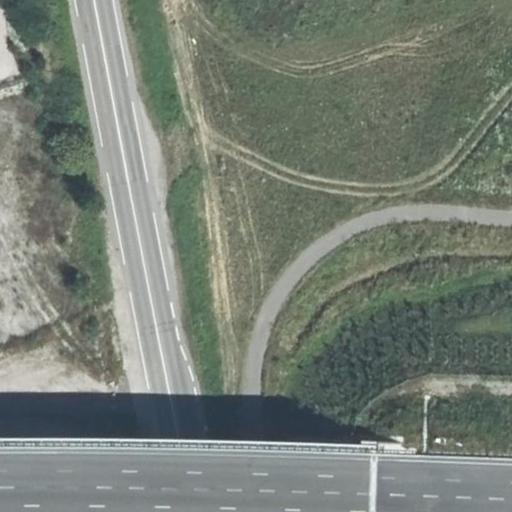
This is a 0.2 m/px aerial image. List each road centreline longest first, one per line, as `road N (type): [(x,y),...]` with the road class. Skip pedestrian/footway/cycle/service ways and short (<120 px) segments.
road 1 (motorway): [(511,498),(0,486)]
road 2 (secondary): [(182,461),(94,0)]
road 3 (track): [(180,0),(232,52),(292,63),(409,27)]
